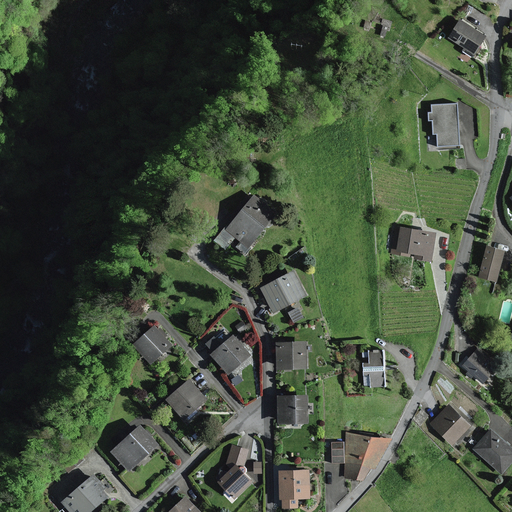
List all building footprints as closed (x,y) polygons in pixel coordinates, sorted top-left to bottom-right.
[(482,38),(458,23),(449,38),(473,53),(482,38)] [(457,105),(431,107),(431,114),(426,115),(427,123),(431,123),(432,135),(435,134),(437,148),(460,146),(457,105)] [(274,214),(251,196),(214,242),(223,249),(234,236),(247,246),(274,214)] [(398,229),(398,232),(393,231),(389,251),(415,256),(414,259),(427,261),(432,235),(398,229)] [(501,254),(485,250),(478,278),(493,282),(501,254)] [(292,273),(260,290),(272,313),(304,297),(292,273)] [(168,346),(153,329),(133,347),(148,364),(168,346)] [(226,375),(249,356),(232,335),(218,347),(212,340),(207,344),(214,352),(210,356),(226,375)] [(303,345),(276,345),(276,369),(304,369),(303,345)] [(499,367),(479,349),(462,367),(483,385),(499,367)] [(384,351),(369,352),(370,364),(363,364),(364,376),(370,376),(370,386),(386,386),(384,351)] [(204,400),(187,382),(166,401),(183,419),(204,400)] [(305,398),(278,399),(278,425),(305,424),(305,398)] [(467,428),(446,407),(430,425),(451,445),(467,428)] [(154,446),(138,428),(110,453),(127,471),(154,446)] [(511,460),(511,452),(488,431),(472,450),(500,474),(511,460)] [(390,440),(346,435),(344,479),(361,483),(383,454),(390,440)] [(252,483),(242,472),(249,450),(231,445),(225,465),(231,470),(219,480),(235,498),(252,483)] [(307,473),(278,473),(278,501),(281,501),(281,509),(295,509),(295,500),(307,500),(307,473)] [(102,489),(91,476),(64,500),(75,511),(88,511),(105,498),(99,491),(102,489)] [(195,511),(183,499),(169,511),(195,511)]
